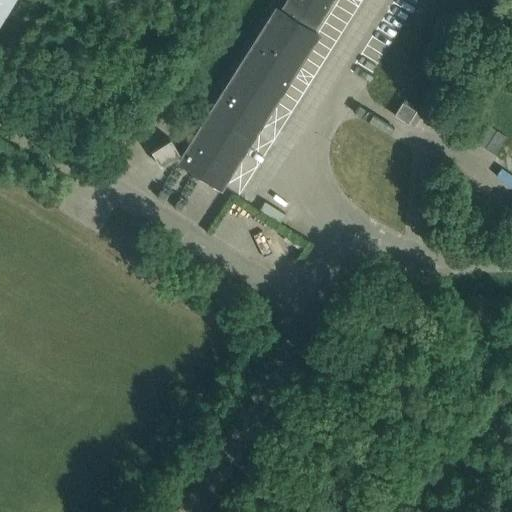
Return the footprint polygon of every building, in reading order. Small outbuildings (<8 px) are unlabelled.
[(0,0),(0,22),(13,0),(0,0)] [(276,7),(180,160),(221,186),(318,33),(312,30),(331,0),(288,0),(282,10),(276,7)] [(58,87),(48,102),(118,144),(127,129),(59,87),(126,129),(58,87)] [(403,101),(394,115),(408,123),(409,122),(414,125),(421,115),(416,111),(417,110),(403,101)] [(495,129),(486,123),(475,141),(484,147),(495,129)] [(497,130),(485,148),(495,154),(506,136),(497,130)] [(181,154),(171,138),(151,150),(161,166),(181,154)] [(502,211),(471,191),(464,201),(495,221),(502,211)] [(283,224),(292,207),(272,197),(263,213),(283,224)] [(423,292),(424,300),(443,298),(442,290),(423,292)]
